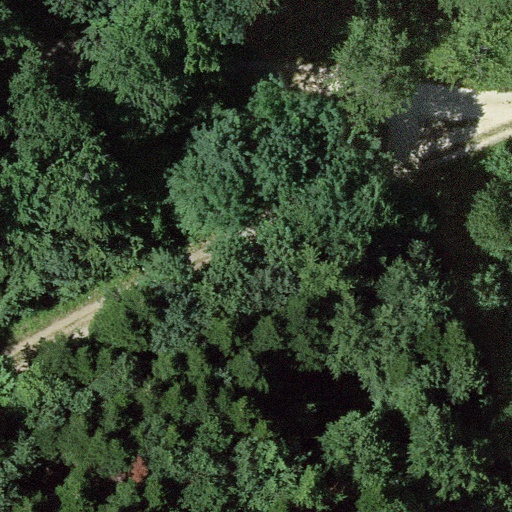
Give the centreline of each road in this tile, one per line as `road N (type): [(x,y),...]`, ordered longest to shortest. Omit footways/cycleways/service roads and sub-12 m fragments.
road 1 (track): [(511,126),(76,315),(0,363)]
road 2 (track): [(511,104),(0,38)]
